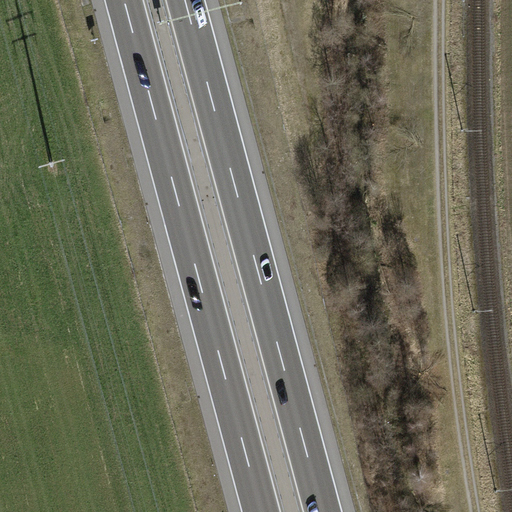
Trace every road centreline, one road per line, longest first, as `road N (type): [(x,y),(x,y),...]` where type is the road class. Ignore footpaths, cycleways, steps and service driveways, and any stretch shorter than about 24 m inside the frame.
road 1 (motorway): [(123,0),(261,511)]
road 2 (motorway): [(322,511),(185,0)]
road 3 (track): [(439,0),(445,255),(474,511)]
road 4 (track): [(291,0),(321,139)]
